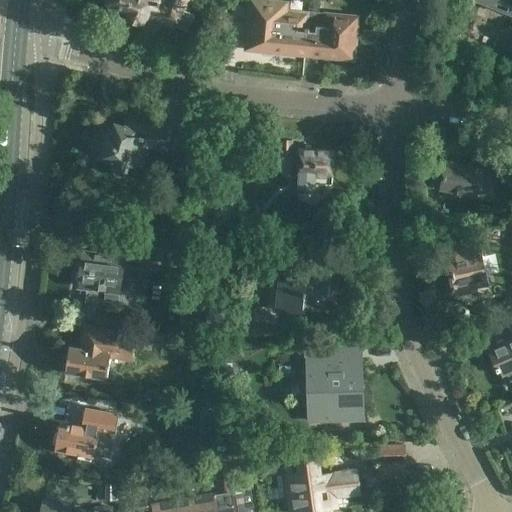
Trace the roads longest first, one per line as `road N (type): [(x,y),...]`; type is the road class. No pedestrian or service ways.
road 1 (residential): [(491,511),(404,320),(392,252),(396,104)]
road 2 (residential): [(396,104),(164,83),(42,41)]
road 3 (primary): [(0,245),(15,34)]
